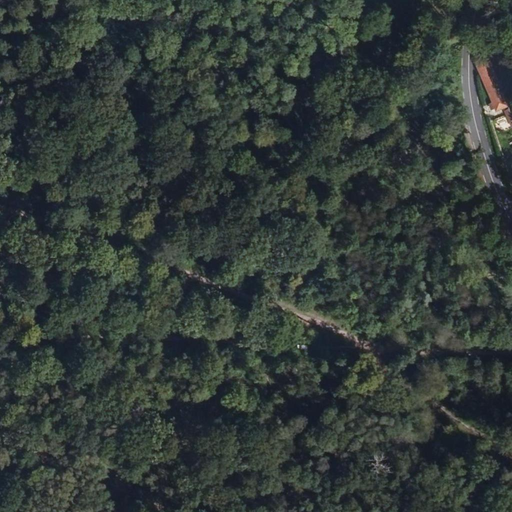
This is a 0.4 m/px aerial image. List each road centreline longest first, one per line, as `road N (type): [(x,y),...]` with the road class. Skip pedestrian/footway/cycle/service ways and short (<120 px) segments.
road 1 (track): [(0,204),(374,350)]
road 2 (track): [(374,350),(0,344)]
road 3 (tertiary): [(480,0),(471,47),(475,99),(496,212),(511,241)]
road 4 (track): [(374,350),(511,441)]
road 5 (track): [(374,350),(511,351)]
